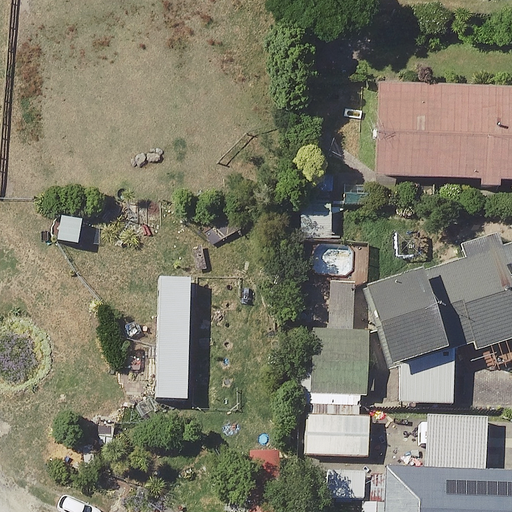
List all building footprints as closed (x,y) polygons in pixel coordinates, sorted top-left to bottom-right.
[(511,97),(382,91),(377,186),(511,193),(511,97)] [(511,254),(364,307),(392,387),(399,385),(398,414),(453,416),(455,365),(511,345),(511,254)] [(352,345),(354,295),(327,294),(325,344),(315,343),(313,392),(366,394),(368,345),(352,345)] [(371,417),(309,414),(306,467),(369,470),(371,417)] [(488,426),(429,423),(426,479),(393,477),(390,511),(511,511),(511,486),(485,485),(488,426)]
